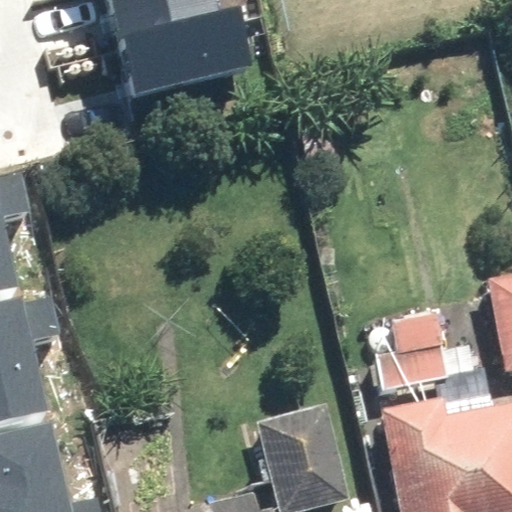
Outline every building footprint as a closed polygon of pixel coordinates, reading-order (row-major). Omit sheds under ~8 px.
[(102,0),(125,100),(236,76),(223,19),(208,22),(203,0),(102,0)] [(22,166),(0,170),(0,290),(17,287),(0,206),(0,201),(28,196),(22,166)] [(511,277),(485,282),(501,377),(511,375),(511,277)] [(48,289),(0,299),(0,418),(43,410),(25,325),(54,319),(48,289)] [(391,356),(379,358),(385,393),(438,384),(447,383),(446,377),(436,318),(386,326),(391,356)] [(511,511),(511,408),(490,412),(483,371),(446,377),(447,383),(438,384),(441,406),(383,416),(398,511),(511,511)] [(332,407),(254,425),(273,508),(273,511),(311,511),(354,502),(332,407)] [(0,511),(99,511),(98,503),(69,510),(49,425),(0,436),(0,511)]
